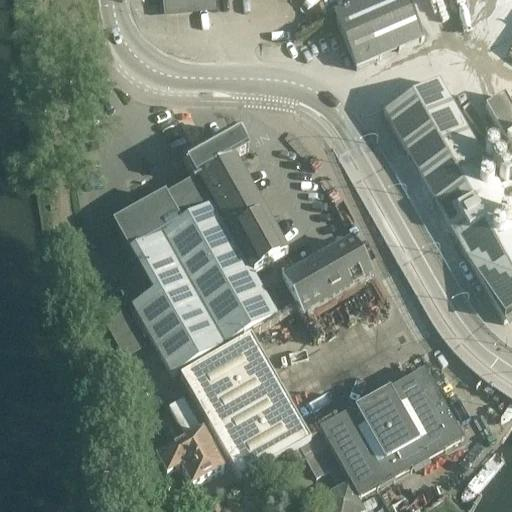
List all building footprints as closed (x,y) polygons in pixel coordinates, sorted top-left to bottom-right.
[(165,0),(167,13),(207,9),(206,0),(165,0)] [(466,24),(459,7),(476,0),(376,0),(333,18),(355,70),(466,24)] [(383,118),(445,226),(503,327),(511,322),(511,216),(438,87),(383,118)] [(511,128),(505,116),(485,126),(511,177),(511,128)] [(247,156),(236,136),(182,166),(192,183),(112,226),(151,297),(129,309),(168,381),(276,322),(251,279),(286,259),(233,164),(247,156)] [(352,248),(280,285),(302,323),(372,285),(352,248)] [(239,487),(309,447),(250,341),(179,381),(239,487)] [(357,504),(436,460),(462,445),(423,376),(318,435),(357,504)] [(221,475),(181,404),(168,412),(187,446),(156,464),(166,482),(180,475),(190,492),(221,475)] [(331,477),(339,493),(348,488),(321,441),(283,462),(290,474),(305,465),(316,486),(331,477)] [(321,503),(325,511),(359,511),(347,489),(321,503)]
